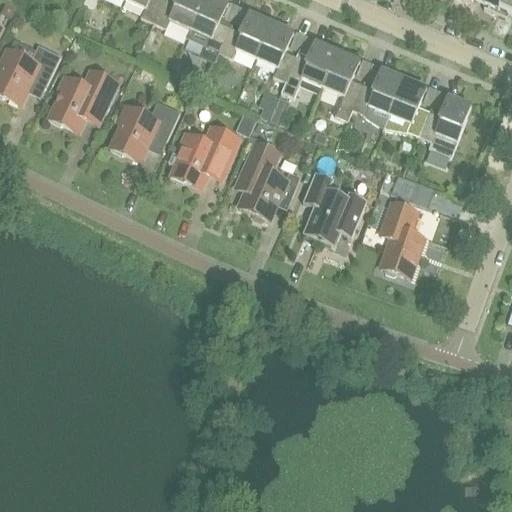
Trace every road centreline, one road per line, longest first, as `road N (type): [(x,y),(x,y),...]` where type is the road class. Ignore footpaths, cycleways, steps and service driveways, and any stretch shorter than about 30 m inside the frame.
road 1 (residential): [(454,361),(288,302),(0,166)]
road 2 (residential): [(511,75),(339,0)]
road 3 (residential): [(454,361),(511,205)]
